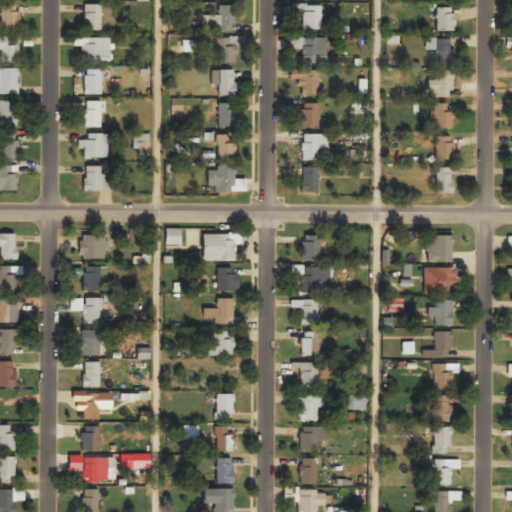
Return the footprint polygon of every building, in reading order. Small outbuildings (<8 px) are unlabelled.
[(101,29),(100,4),(83,4),(84,30),(101,29)] [(320,29),(320,4),(291,4),(291,12),(302,12),(302,30),(320,29)] [(18,5),(1,5),(1,28),(18,28),(18,5)] [(233,5),(217,5),(217,15),(201,15),(201,30),(232,31),(233,5)] [(452,7),(435,7),(436,31),(453,31),(452,7)] [(18,37),(0,36),(0,49),(0,50),(0,61),(17,62),(18,37)] [(234,63),(234,44),(242,44),(242,37),(217,37),(216,62),(234,63)] [(326,38),(302,37),(302,63),(325,63),(326,38)] [(449,38),(425,37),(425,49),(435,50),(435,63),(451,64),(452,48),(449,47),(449,38)] [(82,61),(109,61),(109,49),(110,49),(110,38),(74,38),(74,45),(81,45),(82,61)] [(194,51),(194,40),(182,40),(182,50),(194,51)] [(17,68),(0,68),(0,93),(17,94),(17,68)] [(100,69),(84,69),(83,94),(100,94),(100,69)] [(233,95),(233,70),(211,70),(210,84),(218,84),(218,95),(233,95)] [(298,95),(318,95),(318,70),(290,70),(289,79),(299,79),(298,95)] [(451,70),(434,70),(434,80),(429,79),(429,96),(450,97),(451,70)] [(0,125),(14,126),(15,100),(0,100),(0,125)] [(99,101),(84,101),(84,127),(100,127),(99,101)] [(216,126),(234,126),(235,103),(217,102),(216,126)] [(317,127),(318,103),(301,102),(301,126),(317,127)] [(451,128),(452,112),(446,112),(446,103),(434,103),(434,128),(451,128)] [(16,133),(0,133),(0,147),(0,150),(0,157),(16,157),(16,133)] [(107,157),(107,133),(87,134),(87,140),(77,140),(78,149),(83,149),(83,158),(107,157)] [(149,133),(134,133),(134,156),(148,156),(149,133)] [(234,159),(234,142),(229,142),(229,134),(216,134),(216,159),(234,159)] [(326,134),(301,134),(302,160),(317,160),(316,149),(327,149),(326,134)] [(452,136),(434,136),(434,159),(451,159),(452,136)] [(234,165),(215,165),(215,170),(206,170),(207,186),(215,186),(215,191),(245,191),(245,178),(234,178),(234,165)] [(84,166),(83,191),(112,191),(113,174),(99,173),(99,166),(84,166)] [(317,191),(318,167),(302,166),(301,191),(317,191)] [(450,193),(451,168),(435,167),(434,193),(450,193)] [(179,228),(164,229),(165,244),(180,244),(179,228)] [(233,260),(233,244),(240,245),(240,233),(202,233),(202,260),(233,260)] [(106,258),(105,234),(80,235),(80,259),(106,258)] [(318,235),(301,235),(301,259),(318,259),(318,235)] [(427,262),(451,262),(451,235),(433,235),(433,250),(427,250),(427,262)] [(0,290),(15,291),(16,274),(10,274),(10,266),(0,265),(0,290)] [(99,291),(99,266),(82,266),(82,291),(99,291)] [(329,282),(329,266),(290,267),(290,274),(300,274),(300,293),(316,293),(316,282),(329,282)] [(216,290),(237,290),(237,273),(231,273),(231,268),(216,267),(216,290)] [(454,293),(453,267),(423,267),(423,293),(454,293)] [(0,322),(17,322),(17,304),(5,304),(5,297),(0,296),(0,322)] [(99,324),(100,298),(83,297),(83,299),(70,298),(70,310),(83,311),(82,324),(99,324)] [(387,298),(388,313),(409,312),(409,297),(387,298)] [(233,317),(233,298),(216,298),(216,308),(202,308),(202,317),(214,317),(213,325),(239,325),(239,317),(233,317)] [(434,325),(451,325),(452,300),(434,299),(434,307),(426,307),(426,315),(434,315),(434,325)] [(299,324),(316,324),(316,300),(299,300),(299,324)] [(0,354),(14,355),(14,329),(0,328),(0,354)] [(205,356),(233,355),(232,336),(238,336),(238,329),(205,330),(205,356)] [(98,330),(80,330),(80,337),(77,338),(77,355),(99,355),(98,330)] [(421,357),(449,357),(449,331),(433,331),(433,349),(421,349),(421,357)] [(300,355),(308,355),(309,338),(301,338),(300,355)] [(401,342),(402,354),(413,353),(413,342),(401,342)] [(149,348),(136,348),(136,359),(148,359),(149,348)] [(12,361),(0,360),(0,386),(14,387),(15,370),(12,370),(12,361)] [(299,388),(316,387),(315,361),(291,362),(291,368),(298,368),(299,388)] [(82,386),(98,387),(99,362),(83,362),(82,386)] [(457,373),(457,364),(433,363),(432,388),(450,389),(450,372),(457,373)] [(98,419),(98,408),(111,408),(110,392),(73,392),(73,410),(82,410),(82,419),(98,419)] [(230,394),(214,394),(215,420),(231,419),(230,394)] [(291,395),(291,402),(299,402),(299,420),(316,420),(316,407),(323,407),(323,394),(291,395)] [(346,409),(365,409),(365,394),(346,395),(346,409)] [(432,420),(448,421),(449,395),(432,395),(432,420)] [(233,432),(226,432),(226,425),(214,425),(214,451),(232,451),(233,432)] [(98,426),(81,426),(81,449),(98,449),(98,426)] [(317,450),(317,440),(325,440),(325,427),(300,426),(300,450),(317,450)] [(449,427),(433,426),(432,452),(448,452),(449,427)] [(0,427),(0,450),(14,450),(15,427),(0,427)] [(114,480),(113,457),(68,457),(68,470),(80,470),(81,481),(114,480)] [(231,484),(231,458),(215,457),(215,483),(231,484)] [(315,484),(315,458),(300,458),(299,484),(315,484)] [(443,468),(443,460),(432,459),(431,484),(449,484),(449,468),(443,468)] [(202,503),(213,503),(212,511),(231,511),(231,489),(202,488),(202,503)] [(23,489),(0,489),(0,511),(14,511),(14,500),(24,500),(23,489)] [(97,511),(97,489),(81,489),(81,511),(97,511)] [(315,511),(316,505),(323,505),(324,491),(299,490),(298,494),(295,494),(294,511),(315,511)] [(425,490),(424,504),(433,505),(432,511),(449,511),(450,499),(460,500),(460,492),(425,490)]
